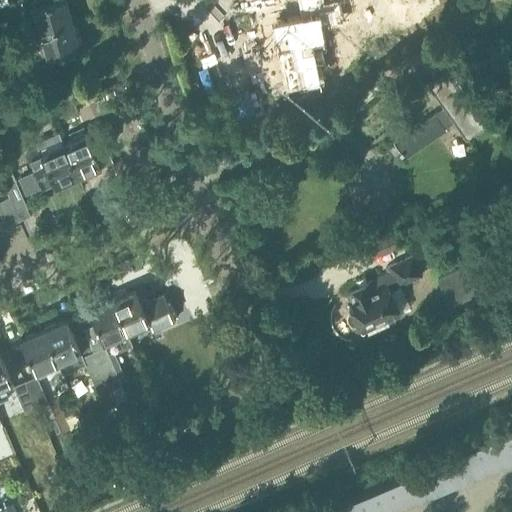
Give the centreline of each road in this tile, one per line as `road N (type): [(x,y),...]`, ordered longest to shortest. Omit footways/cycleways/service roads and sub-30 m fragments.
road 1 (residential): [(282,404),(199,203)]
road 2 (residential): [(199,203),(0,287)]
road 3 (residential): [(199,203),(140,0)]
